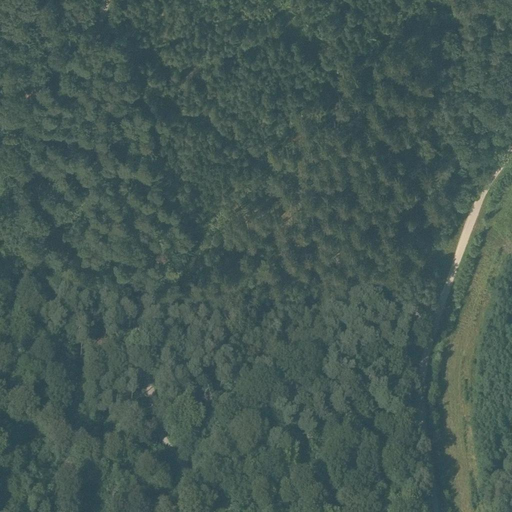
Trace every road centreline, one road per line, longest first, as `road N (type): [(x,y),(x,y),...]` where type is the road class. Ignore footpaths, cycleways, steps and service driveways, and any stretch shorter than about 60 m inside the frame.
road 1 (track): [(105,0),(78,118),(118,162),(154,414),(209,511)]
road 2 (track): [(511,151),(479,197),(425,359),(420,418),(434,511)]
